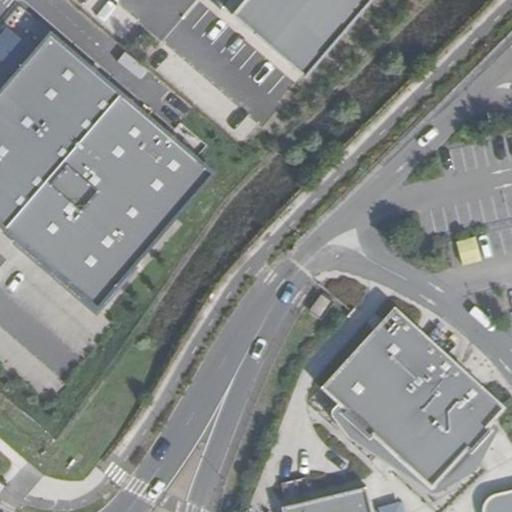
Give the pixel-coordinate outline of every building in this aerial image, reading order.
[(243,0),(231,16),(303,78),(369,0),(243,0)] [(50,32),(0,89),(0,229),(2,231),(120,93),(50,32)] [(120,93),(2,231),(86,306),(204,168),(120,93)] [(474,236),(457,242),(463,264),(481,259),(474,236)] [(395,306),(321,387),(343,407),(338,412),(369,440),(373,435),(431,489),(468,449),(473,453),(493,430),(489,426),(506,408),(395,306)] [(282,511),(372,511),(366,487),(282,507),(282,511)] [(511,511),(511,488),(490,494),(484,499),(481,505),(482,511),(511,511)]
